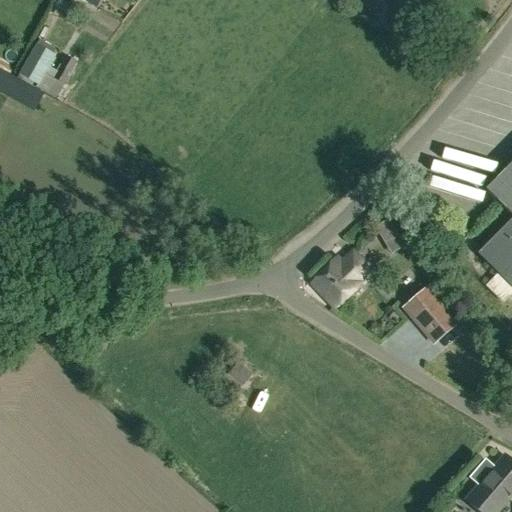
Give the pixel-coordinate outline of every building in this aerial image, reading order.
[(372,12),(377,4),(371,0),(363,0),(361,5),(372,12)] [(53,48),(39,40),(36,45),(35,45),(18,75),(19,75),(17,79),(47,94),(55,98),(63,85),(64,86),(73,68),(76,63),(65,56),(52,78),(44,74),(54,56),(50,54),(53,48)] [(511,148),(486,127),(479,135),(507,158),(511,151),(511,148)] [(511,161),(485,189),(511,215),(511,216),(476,253),(511,288),(511,161)] [(366,267),(351,252),(341,263),(335,257),(310,283),(334,307),(359,280),(358,279),(367,270),(366,267)] [(450,316),(426,288),(403,308),(421,329),(437,315),(443,322),(450,316)] [(228,375),(216,366),(203,382),(228,403),(252,375),(238,362),(228,375)] [(496,511),(511,493),(511,463),(504,456),(493,469),(488,464),(482,464),(471,478),(479,485),(466,500),(479,511),(496,511)]
